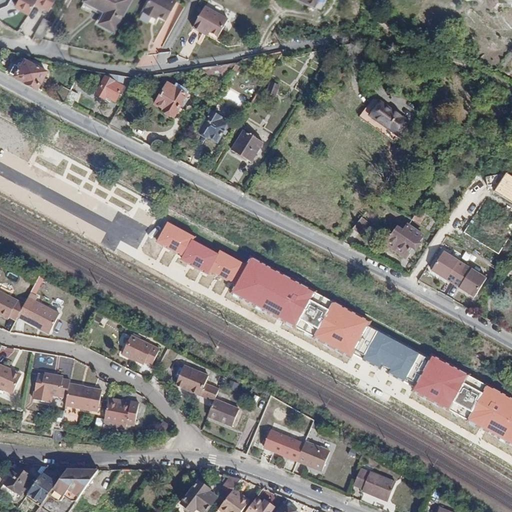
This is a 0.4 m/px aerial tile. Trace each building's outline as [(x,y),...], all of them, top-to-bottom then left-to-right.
[(17,0),(14,6),(29,14),(34,4),(49,11),(54,0),(17,0)] [(101,23),(115,30),(130,0),(86,0),(107,11),(101,23)] [(160,15),(167,19),(177,1),(175,0),(149,0),(143,11),(153,17),(155,13),(160,15)] [(303,0),(317,6),(315,9),(324,13),(329,0),(303,0)] [(207,2),(195,24),(203,28),(206,24),(213,28),(220,32),(229,14),(207,2)] [(229,14),(220,32),(221,32),(230,15),(229,14)] [(43,39),(52,23),(41,17),(32,33),(43,39)] [(20,67),(15,76),(38,89),(47,74),(26,61),(23,66),(21,65),(20,67)] [(203,77),(231,72),(236,64),(236,63),(201,68),(203,77)] [(9,73),(15,76),(20,67),(14,64),(9,73)] [(241,67),(236,64),(231,72),(236,76),(241,67)] [(125,77),(108,74),(106,77),(123,87),(125,77)] [(123,87),(106,77),(96,94),(105,99),(107,97),(115,102),(124,87),(123,87)] [(189,90),(175,82),(172,86),(168,83),(155,105),(164,110),(163,112),(174,118),(189,90)] [(266,93),(276,97),(280,86),(270,82),(266,93)] [(62,87),(56,98),(64,102),(70,91),(62,87)] [(70,91),(64,102),(72,106),(78,95),(70,91)] [(409,122),(373,98),(359,118),(395,142),(409,122)] [(223,119),(211,112),(199,131),(217,142),(228,124),(222,120),(223,119)] [(116,114),(110,124),(123,131),(129,121),(116,114)] [(263,142),(244,131),(232,150),(252,162),(263,142)] [(511,175),(506,172),(494,192),(511,203),(511,175)] [(397,190),(392,199),(410,210),(415,201),(397,190)] [(362,217),(354,228),(363,236),(372,225),(362,217)] [(195,237),(168,223),(156,243),(182,257),(181,260),(209,275),(210,273),(236,287),(232,293),(351,358),(354,352),(417,386),(414,392),(511,445),(511,399),(432,357),(430,360),(368,326),(371,322),(251,257),(246,265),(220,250),(218,254),(193,240),(195,237)] [(399,228),(387,244),(405,256),(412,248),(416,250),(421,243),(418,241),(422,236),(409,226),(404,232),(399,228)] [(475,297),(488,276),(444,250),(431,270),(475,297)] [(10,315),(17,319),(18,315),(25,302),(0,289),(0,312),(8,317),(10,315)] [(37,297),(30,293),(25,302),(18,315),(50,332),(59,314),(35,300),(37,297)] [(161,347),(135,334),(126,351),(145,361),(146,359),(153,363),(161,347)] [(0,379),(18,383),(21,364),(9,362),(9,359),(0,357),(0,379)] [(208,376),(186,364),(176,381),(199,393),(208,376)] [(39,396),(65,402),(69,383),(69,381),(62,379),(62,376),(43,372),(39,396)] [(102,390),(69,383),(65,402),(64,405),(97,413),(102,390)] [(129,403),(108,398),(104,419),(126,423),(126,421),(142,425),(146,403),(131,400),(129,403)] [(239,410),(215,399),(208,415),(232,426),(239,410)] [(55,431),(54,441),(62,443),(63,432),(59,431),(55,431)] [(297,461),(304,444),(304,443),(280,432),(273,449),(297,461)] [(328,454),(304,444),(297,461),(304,464),(305,462),(311,465),(310,467),(321,471),(328,454)] [(33,477),(17,466),(11,474),(8,474),(4,479),(5,482),(5,483),(5,484),(1,489),(17,500),(21,494),(21,495),(33,477)] [(66,470),(59,481),(57,484),(51,495),(58,499),(63,500),(66,496),(72,501),(78,500),(99,471),(66,470)] [(369,474),(360,470),(353,485),(362,490),(361,491),(386,503),(394,483),(370,472),(369,474)] [(143,471),(122,471),(119,475),(119,482),(142,482),(143,471)] [(30,493),(45,504),(51,495),(57,484),(50,480),(42,474),(30,493)] [(50,480),(57,484),(59,481),(52,476),(50,480)] [(221,486),(228,498),(236,488),(242,479),(229,476),(221,486)] [(210,490),(200,482),(183,505),(193,511),(197,508),(201,511),(206,511),(217,497),(210,492),(210,490)] [(236,488),(228,498),(218,511),(243,511),(252,500),(236,488)] [(51,495),(45,504),(43,507),(50,511),(70,511),(78,500),(72,501),(66,496),(63,500),(58,499),(51,495)] [(246,511),(271,511),(274,509),(265,502),(264,503),(257,498),(246,511)]
